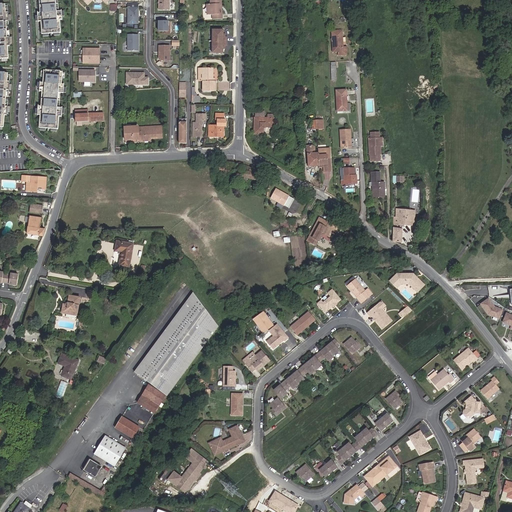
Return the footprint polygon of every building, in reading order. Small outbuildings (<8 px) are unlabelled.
[(59,11),(56,11),(55,0),(39,0),(40,12),(38,12),(38,21),(41,21),(42,34),(43,34),(48,33),(54,33),(60,32),(61,32),(60,20),(62,20),(62,16),(62,11),(62,10),(59,11)] [(170,9),(169,0),(159,0),(159,9),(170,9)] [(220,13),(219,5),(222,5),(221,0),(210,0),(211,4),(207,4),(208,14),(213,14),(213,19),(222,18),(222,13),(220,13)] [(9,38),(7,38),(6,22),(8,22),(8,13),(5,13),(4,4),(2,4),(2,3),(0,3),(0,59),(8,59),(7,47),(10,47),(9,38)] [(139,24),(139,8),(128,8),(128,24),(139,24)] [(169,31),(169,21),(159,21),(159,31),(169,31)] [(226,46),(227,46),(227,37),(226,37),(224,37),(224,34),(224,29),(213,29),(212,53),(223,53),(223,49),(223,46),(226,46)] [(339,55),(344,55),(343,46),(342,31),(332,31),(334,52),(339,52),(339,55)] [(139,44),(139,35),(128,34),(128,51),(139,51),(139,45),(138,45),(138,44),(139,44)] [(170,61),(170,45),(159,45),(159,59),(161,61),(170,61)] [(97,63),(97,49),(83,49),(83,63),(97,63)] [(199,81),(203,81),(203,91),(216,91),(216,79),(214,79),(214,68),(199,68),(199,81)] [(8,105),(5,105),(6,89),(9,89),(9,80),(7,80),(7,71),(5,71),(5,70),(0,69),(0,125),(4,126),(5,114),(7,114),(8,105)] [(60,107),(57,107),(58,93),(61,93),(63,93),(64,87),(64,84),(61,84),(62,78),(62,72),(62,71),(60,71),(46,70),(43,70),(43,71),(43,76),(42,82),(40,82),(39,91),(42,91),(41,105),(38,105),(37,114),(40,115),(39,127),(40,127),(46,128),(51,128),(57,129),(58,129),(59,116),(61,116),(62,113),(62,107),(60,107)] [(95,71),(79,70),(79,82),(94,82),(95,71)] [(144,73),(127,73),(127,84),(148,84),(148,78),(144,78),(144,73)] [(346,90),(337,90),(338,111),(347,111),(347,95),(346,90)] [(351,112),(350,95),(347,95),(347,111),(338,111),(338,113),(351,112)] [(78,110),(76,110),(76,122),(104,121),(104,113),(88,113),(88,105),(78,106),(78,110)] [(224,126),(225,126),(225,120),(224,120),(225,114),(216,113),(216,120),(218,120),(218,125),(209,125),(209,136),(224,137),(224,126)] [(206,114),(197,114),(196,122),(194,122),(193,136),(202,136),(202,120),(206,120),(206,114)] [(255,134),(263,134),(263,129),(263,127),(265,127),(274,128),(274,126),(274,122),(274,119),(265,118),(256,118),(255,118),(255,134)] [(125,127),(126,140),(152,138),(162,138),(162,126),(133,128),(133,127),(125,127)] [(342,148),(352,148),(351,130),(341,130),(342,148)] [(381,146),(383,146),(383,138),(380,138),(380,132),(371,133),(371,138),(369,138),(370,154),(370,161),(382,160),(381,154),(381,146)] [(308,154),(309,166),(320,165),(319,153),(314,153),(314,145),(307,145),(308,154)] [(326,148),(319,149),(319,153),(320,165),(320,167),(323,167),(323,165),(327,164),(330,164),(330,148),(326,148)] [(233,174),(234,164),(226,162),(218,161),(218,165),(220,165),(219,171),(224,172),(233,174)] [(264,175),(258,174),(259,170),(256,170),(256,169),(249,167),(243,165),(241,176),(244,177),(247,178),(263,182),(264,175)] [(357,183),(357,175),(355,175),(355,168),(340,169),(341,177),(342,185),(345,184),(345,185),(357,183)] [(380,173),(372,173),(372,181),(373,181),(373,185),(373,193),(385,193),(384,182),(380,182),(380,173)] [(41,190),(41,183),(45,183),(45,177),(31,176),(27,175),(22,175),(21,181),(26,181),(30,182),(29,191),(36,192),(36,189),(38,189),(41,190)] [(284,206),(289,196),(276,189),(270,198),(279,203),(277,206),(282,209),(284,206)] [(289,208),(294,199),(289,196),(284,206),(289,208)] [(43,205),(31,203),(30,212),(42,213),(43,205)] [(402,242),(402,229),(404,227),(414,227),(414,210),(396,208),(395,217),(394,217),(394,228),(393,242),(402,242)] [(27,234),(43,236),(45,229),(40,228),(42,217),(30,216),(27,234)] [(327,236),(333,225),(319,218),(314,229),(317,230),(315,234),(312,232),(307,241),(315,245),(318,241),(322,233),(323,234),(327,236)] [(296,227),(295,220),(280,221),(281,229),(286,228),(296,227)] [(332,238),(337,228),(333,225),(327,236),(332,238)] [(129,267),(133,244),(116,241),(115,249),(122,250),(122,252),(119,265),(129,267)] [(11,274),(11,275),(7,275),(6,283),(10,283),(9,284),(17,285),(19,275),(11,274)] [(424,285),(413,274),(397,274),(390,281),(397,288),(401,284),(409,284),(414,290),(419,285),(422,288),(424,285)] [(347,286),(355,279),(354,277),(345,284),(347,286)] [(370,297),(355,279),(347,286),(361,304),(370,297)] [(337,303),(341,300),(332,290),(328,293),(331,297),(323,303),(321,301),(318,303),(325,312),(327,310),(328,310),(332,307),(332,306),(336,303),(337,303)] [(167,396),(219,327),(193,292),(134,372),(167,396)] [(77,316),(80,297),(69,296),(68,303),(68,305),(66,305),(63,304),(62,313),(66,314),(77,316)] [(499,318),(502,310),(494,307),(488,299),(481,304),(488,314),(499,318)] [(386,306),(382,301),(378,304),(382,309),(386,306)] [(382,309),(378,304),(367,312),(370,316),(371,315),(374,318),(376,318),(376,319),(376,321),(382,328),(391,321),(382,309)] [(274,325),(263,311),(253,319),(264,333),(274,325)] [(297,335),(316,320),(309,312),(290,327),(297,335)] [(511,314),(507,313),(503,322),(511,326),(511,314)] [(288,338),(277,325),(270,331),(274,336),(267,342),(273,349),(281,342),(282,340),(281,340),(283,338),(285,341),(288,338)] [(362,346),(357,340),(355,342),(352,337),(344,344),(352,354),(362,346)] [(339,351),(337,348),(340,345),(335,340),(326,347),(333,356),(339,351)] [(333,356),(326,347),(317,354),(322,360),(325,357),(328,360),(333,356)] [(467,364),(467,363),(468,362),(470,364),(473,361),(474,362),(477,359),(476,359),(472,354),(468,349),(454,360),(461,369),(467,364)] [(256,370),(264,364),(265,365),(270,361),(261,351),(255,356),(252,352),(247,357),(250,360),(246,364),(252,372),(256,369),(256,370)] [(71,380),(78,361),(62,354),(58,364),(65,366),(62,376),(71,380)] [(322,365),(319,362),(322,360),(317,354),(309,361),(316,370),(322,365)] [(316,370),(309,361),(300,368),(305,374),(308,372),(310,375),(316,370)] [(235,386),(236,371),(233,371),(233,367),(224,367),(223,386),(235,386)] [(302,377),(305,374),(300,368),(291,375),(299,384),(304,380),(302,377)] [(450,383),(454,380),(449,374),(448,375),(444,369),(437,375),(431,380),(439,390),(448,382),(450,383)] [(437,375),(435,371),(428,377),(431,380),(437,375)] [(299,384),(291,375),(283,383),(288,389),(290,386),(293,389),(299,384)] [(488,399),(499,389),(496,385),(499,382),(494,377),(491,380),(492,381),(481,391),(488,399)] [(62,381),(56,396),(63,398),(69,383),(62,381)] [(285,391),(288,389),(283,383),(274,390),(281,399),(287,394),(285,391)] [(154,413),(165,396),(149,385),(137,403),(154,413)] [(402,403),(399,399),(400,397),(395,391),(386,399),(395,409),(402,403)] [(242,416),(243,394),(232,394),(231,415),(242,416)] [(479,413),(480,406),(476,406),(476,402),(476,401),(475,399),(474,399),(471,396),(464,402),(466,405),(467,406),(468,406),(468,408),(467,408),(466,409),(463,411),(463,413),(467,418),(469,418),(476,413),(479,413)] [(286,408),(278,398),(270,405),(273,409),(272,410),(277,416),(286,408)] [(387,426),(393,421),(387,414),(382,418),(381,419),(387,426)] [(486,424),(494,420),(491,415),(484,419),(486,424)] [(138,428),(123,417),(115,428),(132,438),(138,428)] [(381,431),(387,426),(381,419),(380,420),(375,424),(381,431)] [(242,435),(237,426),(229,430),(232,437),(233,439),(242,435)] [(368,442),(377,435),(372,429),(369,431),(366,428),(360,433),(368,442)] [(476,447),(473,444),(481,438),(474,430),(466,436),(467,437),(468,438),(462,442),(459,445),(465,452),(468,450),(470,452),(476,447)] [(430,449),(426,441),(425,441),(422,436),(423,436),(420,431),(410,437),(420,455),(430,449)] [(359,449),(368,442),(360,433),(355,438),(357,441),(354,443),(359,449)] [(226,451),(245,441),(242,435),(233,439),(232,437),(223,441),(221,438),(208,443),(215,456),(224,452),(226,451)] [(123,449),(105,438),(95,454),(113,465),(123,449)] [(350,456),(359,449),(354,443),(351,446),(349,443),(343,448),(350,456)] [(342,464),(350,456),(343,448),(337,452),(340,455),(337,458),(342,464)] [(204,467),(205,466),(208,462),(191,449),(185,457),(193,463),(187,471),(198,478),(201,475),(199,474),(204,467)] [(384,477),(397,466),(389,456),(385,460),(385,461),(383,462),(383,461),(376,467),(384,477)] [(474,472),(477,468),(484,468),(483,459),(463,461),(464,465),(465,465),(466,470),(467,473),(466,473),(466,474),(467,484),(476,483),(474,472)] [(101,467),(90,460),(84,470),(95,477),(97,474),(99,476),(101,471),(99,470),(101,467)] [(337,467),(331,460),(325,465),(331,472),(337,467)] [(435,482),(433,468),(434,468),(433,462),(419,465),(420,471),(421,470),(424,484),(435,482)] [(314,475),(306,465),(296,472),(301,479),(303,477),(306,481),(314,475)] [(331,472),(325,465),(319,470),(325,477),(331,472)] [(189,487),(194,481),(195,482),(198,478),(187,471),(182,478),(168,467),(159,479),(165,484),(169,480),(185,492),(188,488),(189,487)] [(384,477),(376,467),(364,477),(373,487),(384,477)] [(101,492),(70,474),(68,477),(102,497),(106,491),(104,490),(106,488),(106,487),(106,486),(105,485),(101,492)] [(367,488),(361,481),(357,485),(363,492),(367,488)] [(511,498),(511,482),(506,481),(503,491),(508,493),(507,497),(507,498),(511,498)] [(359,495),(363,493),(363,492),(357,485),(345,494),(344,503),(354,504),(354,500),(359,495)] [(275,492),(270,501),(287,511),(293,511),(298,506),(293,503),(292,504),(289,502),(290,501),(275,492)] [(434,505),(435,501),(436,501),(438,497),(423,492),(422,493),(419,492),(416,500),(419,502),(420,503),(417,511),(429,511),(432,506),(432,504),(434,505)] [(481,509),(484,498),(465,493),(462,503),(461,507),(459,511),(472,511),(473,507),(481,509)] [(378,510),(383,505),(380,501),(378,498),(372,503),(378,510)] [(26,511),(32,505),(26,501),(24,505),(21,503),(14,511),(8,511),(26,511)]
